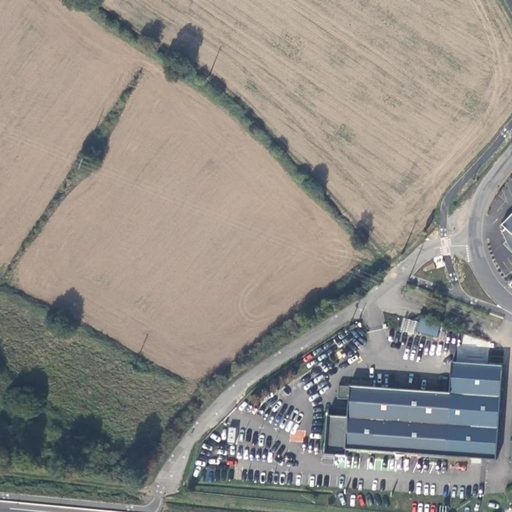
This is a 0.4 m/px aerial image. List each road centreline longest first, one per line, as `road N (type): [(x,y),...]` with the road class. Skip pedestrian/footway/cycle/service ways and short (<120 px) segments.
road 1 (unclassified): [(159,496),(203,421),(246,380),(422,252),(476,244)]
road 2 (track): [(0,475),(161,492)]
